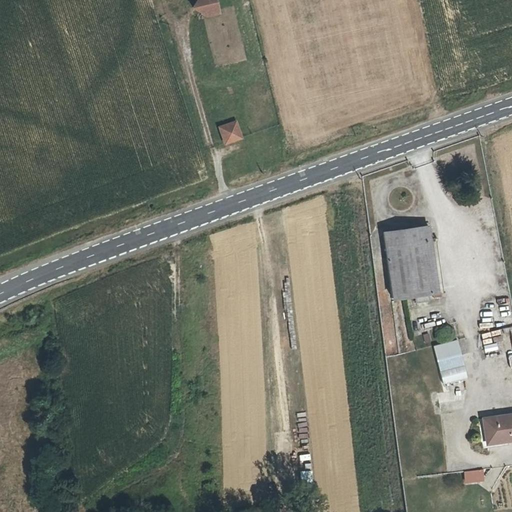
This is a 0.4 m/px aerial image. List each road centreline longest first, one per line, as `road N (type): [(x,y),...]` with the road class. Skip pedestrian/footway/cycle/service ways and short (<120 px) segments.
road 1 (tertiary): [(511,106),(0,294)]
road 2 (track): [(258,197),(294,491)]
road 3 (track): [(175,227),(174,465),(182,511)]
road 4 (track): [(232,206),(200,112),(182,17)]
